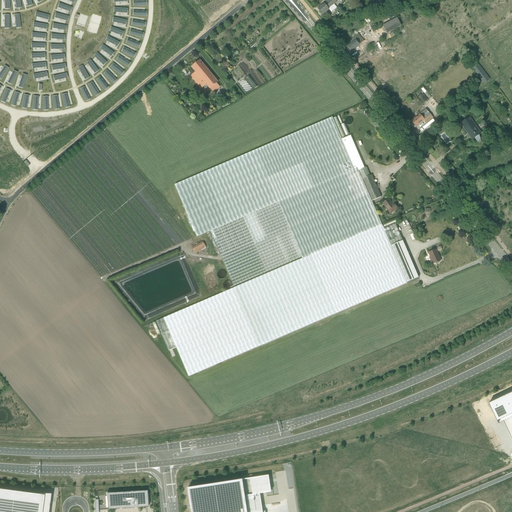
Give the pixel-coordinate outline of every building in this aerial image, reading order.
[(0,0),(0,11),(2,11),(6,12),(9,12),(11,11),(10,0),(0,0)] [(10,0),(11,11),(13,11),(16,11),(20,11),(23,10),(24,10),(21,0),(10,0)] [(21,0),(24,10),(25,10),(27,9),(29,9),(31,8),(33,7),(35,7),(31,0),(21,0)] [(325,12),(326,12),(333,6),(332,5),(337,2),(336,2),(338,0),(329,0),(325,4),(324,3),(321,6),(318,9),(322,14),(325,12)] [(56,5),(54,12),(71,17),(72,12),(74,8),(58,2),(56,5)] [(112,14),(111,16),(129,19),(129,16),(130,8),(130,7),(112,7),(112,8),(112,14)] [(131,16),(131,17),(148,19),(148,18),(148,9),(148,8),(131,7),(131,8),(131,16)] [(33,18),(32,21),(49,24),(50,21),(51,18),(52,15),(35,11),(34,15),(33,18)] [(16,13),(10,13),(12,30),(23,29),(21,12),(16,13)] [(52,19),(51,23),(69,26),(69,24),(70,18),(71,17),(54,12),(52,19)] [(0,13),(0,17),(0,29),(11,30),(12,30),(10,13),(5,13),(0,13)] [(111,20),(110,26),(126,31),(128,23),(129,19),(111,16),(111,20)] [(130,24),(129,26),(146,30),(146,27),(148,19),(131,17),(130,24)] [(393,20),(380,27),(382,30),(384,28),(387,34),(401,26),(399,22),(396,24),(393,20)] [(31,29),(31,32),(48,34),(48,31),(49,28),(49,25),(49,24),(32,21),(32,22),(31,25),(31,29)] [(50,27),(50,33),(67,35),(68,31),(69,26),(51,23),(50,27)] [(108,31),(106,35),(122,42),(124,38),(126,31),(110,26),(108,31)] [(128,31),(127,35),(143,39),(144,36),(146,30),(129,26),(128,31)] [(30,40),(30,42),(47,43),(47,41),(47,38),(48,35),(48,34),(31,32),(30,33),(30,36),(30,40)] [(49,41),(49,44),(66,44),(67,37),(67,35),(50,33),(49,34),(49,41)] [(356,35),(350,40),(352,42),(347,46),(351,52),(360,45),(364,42),(358,34),(356,36),(356,35)] [(103,42),(102,44),(117,53),(118,51),(121,45),(122,42),(106,35),(105,37),(103,42)] [(125,38),(123,43),(139,50),(141,44),(143,39),(127,35),(125,38)] [(29,47),(29,51),(29,53),(47,53),(47,51),(47,48),(47,44),(47,43),(30,42),(30,44),(29,47)] [(122,45),(119,51),(134,60),(138,53),(139,50),(123,43),(122,45)] [(49,44),(48,49),(49,55),(66,54),(66,50),(66,44),(49,44)] [(99,47),(97,51),(110,62),(113,57),(117,53),(102,44),(99,47)] [(92,56),(90,58),(101,71),(104,69),(109,63),(110,62),(97,51),(96,52),(92,56)] [(115,58),(114,59),(128,69),(129,68),(134,61),(134,60),(119,51),(119,52),(115,58)] [(47,53),(29,53),(29,55),(30,58),(30,62),(30,64),(47,62),(47,61),(47,58),(47,54),(47,53)] [(66,54),(49,55),(49,56),(49,64),(49,65),(67,63),(66,57),(66,54)] [(83,64),(82,64),(91,79),(92,78),(98,74),(101,71),(90,58),(87,60),(83,64)] [(110,64),(108,66),(121,78),(123,76),(128,69),(114,59),(110,64)] [(206,85),(213,93),(220,87),(216,83),(218,82),(200,60),(192,67),(196,72),(191,77),(201,89),(206,85)] [(2,62),(0,65),(0,81),(1,82),(10,67),(6,64),(2,62)] [(47,62),(30,64),(30,66),(31,69),(31,73),(31,74),(49,71),(48,68),(48,64),(47,62)] [(67,63),(49,65),(50,71),(51,76),(68,72),(68,69),(67,63)] [(471,68),(481,81),(487,76),(477,63),(471,68)] [(78,67),(72,69),(77,86),(79,86),(86,82),(91,79),(82,64),(78,67)] [(105,70),(102,73),(112,86),(117,82),(121,78),(108,66),(105,70)] [(10,67),(1,82),(5,84),(11,87),(13,88),(19,71),(18,71),(14,69),(10,67)] [(19,71),(13,88),(17,89),(23,91),(24,91),(28,74),(27,74),(22,72),(19,71)] [(49,71),(31,74),(32,77),(32,80),(33,84),(50,81),(50,77),(49,74),(49,71)] [(68,72),(51,76),(51,78),(53,85),(55,92),(72,88),(70,82),(69,76),(68,72)] [(99,75),(94,78),(104,93),(110,88),(112,86),(102,73),(99,75)] [(86,84),(95,99),(103,94),(104,93),(94,78),(93,80),(86,84)] [(80,87),(77,88),(83,101),(84,102),(86,103),(87,103),(95,99),(86,84),(80,87)] [(6,86),(0,99),(0,102),(7,106),(9,107),(15,90),(6,86)] [(15,90),(9,107),(14,108),(20,110),(24,93),(15,90)] [(72,90),(60,93),(64,110),(68,109),(75,107),(78,102),(78,101),(72,90)] [(24,93),(20,110),(22,110),(30,111),(31,111),(33,94),(24,93)] [(60,93),(52,94),(53,112),(60,111),(64,110),(60,93)] [(423,104),(427,101),(428,100),(423,94),(422,95),(420,93),(417,96),(423,104)] [(33,94),(31,111),(37,112),(41,112),(42,95),(33,94)] [(42,95),(41,112),(45,112),(53,112),(52,94),(42,95)] [(426,124),(433,118),(430,115),(427,117),(425,115),(427,113),(424,110),(419,114),(420,114),(411,121),(416,127),(424,121),(426,124)] [(237,287),(157,321),(169,351),(176,347),(189,376),(262,345),(336,313),(407,283),(391,246),(402,241),(403,241),(395,224),(383,229),(372,201),(359,171),(365,168),(351,135),(341,139),(332,117),(255,150),(175,185),(197,237),(210,231),(234,286),(301,257),(302,259),(237,287)] [(481,133),(470,117),(460,124),(472,140),(474,138),(477,142),(480,139),(479,135),(481,133)] [(344,123),(337,126),(341,137),(349,134),(344,123)] [(372,201),(381,197),(371,175),(369,176),(366,168),(365,168),(359,171),(372,201)] [(5,182),(1,186),(6,193),(11,189),(5,182)] [(392,204),(388,199),(382,204),(390,214),(398,208),(393,203),(392,204)] [(407,283),(418,278),(402,241),(391,246),(407,283)] [(192,248),(195,254),(206,247),(203,242),(192,248)] [(436,250),(428,253),(433,264),(435,263),(436,264),(437,264),(439,264),(439,263),(439,262),(441,261),(436,250)] [(232,286),(232,285),(232,284),(232,283),(230,282),(229,281),(228,281),(227,281),(225,281),(224,282),(223,283),(223,284),(223,285),(223,287),(224,289),(226,290),(228,290),(230,289),(231,288),(232,287),(232,286)] [(511,414),(511,392),(488,404),(496,422),(502,419),(511,414)] [(266,493),(264,477),(188,489),(191,511),(262,511),(260,494),(266,493)] [(41,511),(44,495),(0,489),(0,511),(41,511)] [(130,493),(106,494),(107,508),(110,507),(145,505),(145,503),(146,503),(146,499),(145,499),(144,497),(147,497),(147,492),(131,493),(131,492),(130,492),(130,493)]
